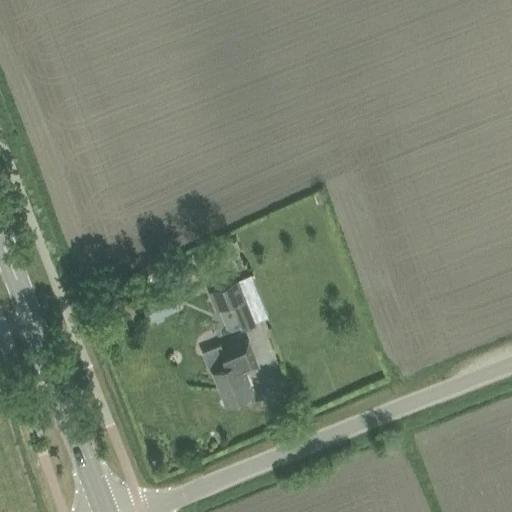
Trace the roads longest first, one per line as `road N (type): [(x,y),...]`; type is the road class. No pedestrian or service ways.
road 1 (unclassified): [(150,511),(511,371)]
road 2 (secondary): [(104,511),(0,239)]
